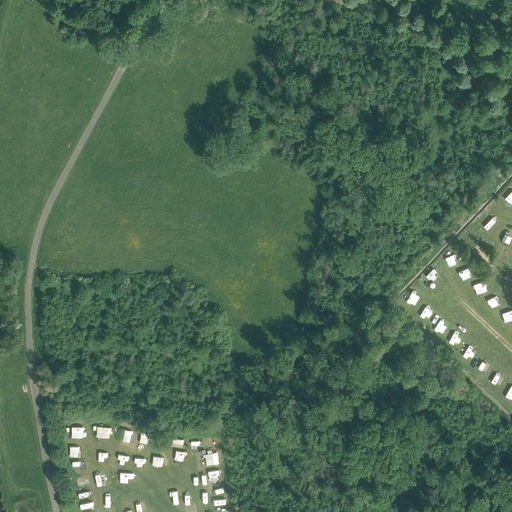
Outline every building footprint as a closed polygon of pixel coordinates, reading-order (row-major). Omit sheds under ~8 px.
[(464,280),(473,276),(469,267),(460,271),(464,280)] [(433,269),(425,276),(429,281),(438,273),(433,269)] [(479,292),(488,290),(487,283),(478,284),(479,292)] [(490,308),(502,304),(498,295),(487,299),(490,308)] [(486,374),(491,364),(482,360),(478,369),(486,374)] [(497,373),(493,380),(501,385),(505,378),(497,373)] [(82,436),(92,436),(91,425),(82,425),(82,436)] [(98,425),(97,436),(111,437),(112,426),(98,425)] [(131,441),(133,429),(126,428),(124,440),(131,441)] [(158,443),(158,432),(142,431),(141,442),(158,443)] [(68,435),(70,444),(80,442),(78,433),(68,435)] [(183,448),(184,438),(173,437),(172,447),(183,448)] [(82,457),(80,451),(72,453),(74,459),(82,457)] [(219,468),(210,470),(212,480),(221,478),(219,468)] [(75,482),(77,491),(88,489),(86,480),(75,482)] [(79,497),(81,507),(93,505),(91,494),(79,497)]
